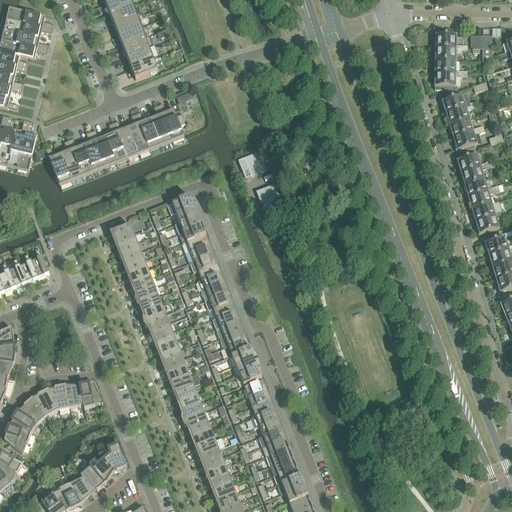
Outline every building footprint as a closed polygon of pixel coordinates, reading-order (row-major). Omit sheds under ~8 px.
[(137,7),(133,9),(129,0),(125,0),(106,7),(110,18),(114,17),(137,7)] [(137,7),(114,17),(110,18),(115,29),(118,27),(142,18),(137,7)] [(7,21),(53,32),(54,27),(44,25),(46,19),(22,13),(9,10),(7,21)] [(142,18),(118,27),(115,29),(119,39),(144,29),(140,19),(142,18)] [(53,32),(7,21),(4,32),(40,40),(42,35),(52,37),(53,32)] [(150,39),(145,41),(142,31),(144,30),(144,29),(119,39),(123,50),(150,39)] [(159,42),(170,37),(171,37),(169,31),(168,32),(157,36),(159,42)] [(40,40),(4,32),(2,42),(48,53),(49,48),(39,46),(40,40)] [(436,51),(467,52),(467,49),(456,49),(456,38),(436,38),(436,51)] [(127,60),(131,59),(154,50),(150,39),(123,50),(127,60)] [(480,39),(473,39),(471,39),(470,52),(473,52),(479,52),(480,39)] [(491,40),(483,40),(483,44),(483,52),(491,52),(491,40)] [(2,42),(0,48),(0,53),(20,58),(35,62),(37,56),(47,58),(48,53),(2,42)] [(500,60),(511,56),(511,43),(507,44),(510,54),(499,58),(500,60)] [(154,50),(131,59),(127,60),(131,71),(158,60),(154,50)] [(436,64),(459,64),(456,64),(456,55),(467,55),(467,52),(436,51),(436,64)] [(0,64),(28,71),(29,66),(19,64),(20,58),(0,53),(0,64)] [(510,71),(511,70),(511,56),(500,60),(501,63),(511,60),(511,62),(511,69),(510,71)] [(159,61),(158,60),(131,71),(136,82),(151,76),(151,77),(157,76),(157,74),(158,73),(154,63),(159,61)] [(0,64),(0,75),(15,79),(17,73),(27,76),(28,71),(0,64)] [(459,64),(436,64),(436,76),(466,77),(466,74),(455,74),(456,65),(459,65),(459,64)] [(494,75),(491,67),(485,69),(488,77),(494,75)] [(0,75),(0,86),(23,92),(24,87),(14,85),(15,79),(0,75)] [(466,77),(436,76),(435,93),(441,93),(442,92),(444,98),(457,94),(455,90),(455,80),(466,80),(466,77)] [(0,86),(0,97),(10,100),(12,94),(22,97),(23,92),(0,86)] [(487,92),(486,86),(474,90),(475,96),(487,92)] [(0,109),(18,114),(19,108),(9,106),(10,100),(0,97),(0,109)] [(447,116),(476,108),(476,105),(470,106),(467,97),(462,99),(443,104),(447,116)] [(182,98),(177,100),(179,106),(185,104),(182,98)] [(158,108),(172,144),(184,139),(180,129),(185,127),(183,118),(176,119),(173,112),(166,115),(163,106),(158,108)] [(151,121),(151,122),(161,148),(172,144),(158,108),(154,110),(157,119),(151,121)] [(476,108),(447,116),(450,129),(473,122),(473,121),(469,122),(466,114),(477,110),(476,108)] [(161,148),(151,122),(151,121),(144,124),(141,115),(136,117),(150,153),(161,148)] [(128,130),(128,131),(139,157),(150,153),(136,117),(131,119),(135,127),(128,130)] [(8,120),(0,152),(0,166),(7,168),(16,132),(10,131),(13,121),(8,120)] [(473,122),(450,129),(454,141),(484,132),(483,129),(472,132),(470,123),(473,122)] [(16,132),(7,168),(18,171),(29,125),(24,124),(21,133),(16,132)] [(139,157),(128,131),(128,130),(122,132),(118,124),(113,126),(128,161),(139,157)] [(29,125),(18,171),(29,174),(38,137),(31,136),(34,126),(29,125)] [(105,139),(106,140),(116,166),(128,161),(113,126),(109,128),(112,136),(105,139)] [(484,132),(454,141),(458,153),(477,147),(474,138),(485,135),(484,132)] [(116,166),(106,140),(105,139),(99,141),(96,133),(91,135),(105,170),(116,166)] [(503,144),(500,134),(496,135),(497,139),(489,142),(491,148),(503,144)] [(83,148),(94,175),(105,170),(91,135),(86,136),(90,145),(83,148)] [(94,175),(83,148),(77,150),(73,142),(69,143),(83,179),(94,175)] [(61,156),(61,157),(72,183),(83,179),(69,143),(64,145),(67,154),(61,156)] [(72,183),(61,157),(61,156),(54,159),(51,150),(46,152),(56,179),(55,179),(57,184),(58,184),(60,188),(72,183)] [(261,156),(246,161),(246,160),(239,163),(247,182),(253,179),(253,178),(268,173),(261,156)] [(462,176),(491,167),(490,164),(480,168),(477,158),(458,163),(462,176)] [(491,167),(462,176),(465,188),(488,181),(484,182),(481,173),(492,170),(491,167)] [(469,201),(498,191),(498,188),(491,191),(490,187),(486,188),(484,183),(488,182),(488,181),(465,188),(469,201)] [(282,209),(274,188),(258,195),(266,216),(282,209)] [(498,191),(469,201),(473,213),(495,206),(491,207),(488,198),(499,194),(498,191)] [(191,199),(168,208),(172,218),(176,217),(198,208),(196,206),(194,204),(191,200),(191,199)] [(495,206),(473,213),(476,225),(506,216),(505,213),(494,216),(491,207),(496,206),(495,206)] [(180,226),(202,217),(201,215),(200,213),(199,210),(198,208),(176,217),(180,226)] [(141,221),(149,218),(147,213),(139,216),(141,221)] [(506,216),(476,225),(480,237),(499,231),(496,222),(507,219),(506,216)] [(179,237),(202,228),(205,227),(205,225),(204,221),(202,217),(180,226),(175,228),(179,237)] [(187,245),(206,238),(206,235),(206,233),(206,230),(205,227),(202,228),(179,237),(183,247),(187,245)] [(116,244),(134,237),(131,228),(110,235),(114,245),(116,244)] [(134,237),(116,244),(114,245),(118,254),(138,246),(134,237)] [(191,255),(211,247),(211,245),(210,244),(209,243),(208,242),(207,241),(206,238),(187,245),(191,255)] [(489,258),(511,251),(511,248),(507,250),(505,240),(486,246),(489,258)] [(123,262),(141,255),(138,246),(118,254),(121,263),(123,262)] [(195,264),(213,257),(212,253),(212,252),(212,251),(212,249),(212,248),(211,247),(191,255),(195,264)] [(164,256),(161,250),(156,252),(158,259),(164,256)] [(511,251),(489,258),(493,270),(511,264),(509,255),(511,254),(511,251)] [(31,265),(38,282),(49,277),(42,260),(39,253),(35,254),(38,262),(31,265)] [(141,255),(123,262),(121,263),(125,272),(126,271),(145,264),(141,255)] [(213,257),(195,264),(190,266),(194,275),(199,273),(219,266),(218,265),(217,263),(217,262),(216,261),(215,260),(213,257)] [(38,282),(31,265),(28,258),(24,259),(27,266),(20,270),(27,286),(38,282)] [(27,286),(20,270),(17,262),(13,264),(16,271),(9,274),(16,291),(27,286)] [(145,264),(126,271),(125,272),(128,281),(130,280),(148,273),(145,264)] [(511,264),(493,270),(497,283),(511,277),(511,264)] [(202,283),(221,276),(220,272),(220,271),(220,270),(219,268),(219,267),(219,266),(199,273),(202,283)] [(16,291),(9,274),(6,267),(2,268),(5,276),(0,277),(0,284),(5,295),(16,291)] [(148,273),(130,280),(128,281),(132,290),(133,289),(152,282),(148,273)] [(201,294),(226,285),(226,283),(225,282),(224,281),(223,280),(222,279),(221,276),(202,283),(198,285),(201,294)] [(511,277),(497,283),(501,295),(511,291),(511,277)] [(152,282),(133,289),(132,290),(135,298),(137,298),(155,291),(152,282)] [(205,304),(228,295),(227,291),(227,290),(227,289),(227,287),(227,286),(226,285),(201,294),(205,304)] [(155,291),(137,298),(135,298),(139,307),(140,307),(159,299),(155,291)] [(228,295),(205,304),(209,313),(214,312),(234,304),(233,303),(232,302),(232,300),(230,299),(228,295)] [(159,299),(140,307),(139,307),(142,316),(144,316),(162,308),(159,299)] [(506,319),(511,316),(511,302),(511,303),(501,307),(506,319)] [(217,321),(232,316),(236,314),(235,311),(235,309),(235,308),(234,307),(234,305),(234,304),(214,312),(217,321)] [(162,308),(144,316),(142,316),(144,321),(143,321),(143,322),(143,323),(144,324),(144,325),(144,326),(166,317),(162,308)] [(216,333),(232,327),(241,323),(241,322),(240,321),(239,319),(238,318),(237,317),(236,314),(232,316),(217,321),(213,323),(216,333)] [(166,317),(144,326),(145,327),(145,328),(146,330),(147,330),(148,330),(149,335),(151,334),(170,327),(166,317)] [(220,342),(232,338),(243,333),(242,330),(242,328),(242,327),(242,326),(242,324),(241,323),(232,327),(216,333),(220,342)] [(170,327),(151,334),(149,335),(153,343),(155,343),(173,335),(170,327)] [(0,350),(15,348),(14,338),(13,338),(12,331),(12,330),(0,335),(0,350)] [(224,352),(232,349),(249,342),(248,341),(247,340),(247,338),(246,337),(245,336),(243,333),(232,338),(220,342),(224,352)] [(173,335),(155,343),(153,343),(156,352),(158,352),(177,344),(173,335)] [(249,342),(232,349),(224,352),(228,361),(232,359),(251,352),(250,349),(250,347),(250,346),(249,345),(249,343),(249,342)] [(177,344),(158,352),(156,352),(160,361),(162,361),(180,353),(177,344)] [(15,348),(0,350),(0,364),(14,366),(15,356),(14,356),(15,349),(15,348)] [(255,358),(254,356),(253,355),(251,352),(232,359),(236,369),(257,360),(256,359),(255,358)] [(180,353),(162,361),(160,361),(163,370),(165,370),(184,362),(180,353)] [(257,360),(236,369),(240,378),(261,370),(260,368),(259,365),(258,363),(257,360)] [(184,362),(165,370),(163,370),(167,379),(169,379),(187,371),(184,362)] [(0,364),(0,379),(8,380),(13,367),(14,367),(14,366),(0,364)] [(261,370),(240,378),(236,380),(240,390),(262,381),(262,379),(262,377),(262,375),(262,373),(261,372),(261,370)] [(187,371),(169,379),(167,379),(170,388),(172,387),(191,380),(187,371)] [(191,380),(172,387),(170,388),(174,397),(176,396),(194,389),(200,387),(199,386),(200,386),(197,378),(196,378),(191,380)] [(0,395),(5,398),(5,397),(6,391),(7,391),(8,380),(0,379),(0,395)] [(249,401),(267,394),(266,390),(266,389),(266,387),(265,386),(264,385),(263,384),(245,391),(249,401)] [(84,408),(84,411),(95,409),(102,406),(102,407),(103,407),(95,386),(80,389),(84,408)] [(70,410),(66,388),(55,390),(55,391),(49,392),(48,392),(58,413),(70,410)] [(70,410),(84,408),(80,389),(66,388),(70,410)] [(194,389),(176,396),(174,397),(178,406),(179,405),(198,398),(194,389)] [(58,413),(48,392),(38,397),(39,398),(33,401),(32,401),(47,418),(58,413)] [(252,411),(271,403),(270,400),(270,398),(270,397),(269,395),(268,394),(267,394),(249,401),(252,411)] [(198,398),(179,405),(178,406),(181,415),(183,414),(201,407),(198,398)] [(47,418),(32,401),(24,408),(25,409),(20,413),(19,413),(19,414),(38,426),(47,418)] [(271,403),(252,411),(256,420),(275,413),(273,409),(274,408),(274,406),(273,405),(271,404),(271,403)] [(201,407),(183,414),(181,415),(183,419),(182,420),(182,421),(182,422),(182,423),(183,425),(205,416),(201,407)] [(275,413),(256,420),(260,430),(278,422),(277,419),(278,417),(277,415),(276,414),(275,413)] [(10,429),(31,437),(38,426),(19,414),(13,423),(14,423),(10,429)] [(205,416),(183,425),(183,426),(184,427),(185,428),(186,429),(188,433),(190,432),(208,425),(205,416)] [(230,427),(227,418),(222,420),(226,429),(230,427)] [(278,422),(260,430),(264,439),(282,432),(281,428),(281,427),(281,425),(280,424),(279,423),(278,422)] [(208,425),(190,432),(188,433),(192,442),(193,441),(212,434),(208,425)] [(31,437),(10,429),(5,443),(23,457),(23,456),(27,446),(28,447),(31,437)] [(282,432),(264,439),(267,449),(286,441),(285,438),(285,436),(285,434),(284,433),(282,432)] [(212,434),(193,441),(192,442),(195,451),(197,450),(215,443),(212,434)] [(286,441),(267,449),(263,450),(267,460),(271,458),(290,451),(288,447),(289,446),(289,444),(288,443),(286,442),(286,441)] [(215,443),(197,450),(195,451),(199,460),(200,459),(219,452),(215,443)] [(101,460),(114,474),(127,469),(119,448),(109,452),(109,453),(99,457),(98,457),(101,460)] [(290,451),(271,458),(275,468),(293,460),(292,457),(293,455),(292,453),(291,452),(290,451)] [(219,452),(200,459),(199,460),(202,469),(204,468),(222,461),(219,452)] [(0,461),(0,474),(10,487),(11,486),(16,477),(17,478),(23,468),(13,462),(9,460),(3,457),(0,461)] [(90,470),(105,487),(106,486),(114,474),(101,460),(90,470)] [(293,460),(275,468),(279,477),(297,470),(296,466),(296,465),(296,463),(295,462),(294,461),(293,460)] [(222,461),(204,468),(202,469),(206,478),(207,477),(226,470),(222,461)] [(105,487),(90,470),(81,478),(82,481),(83,481),(91,498),(97,493),(97,494),(105,487)] [(226,470),(207,477),(206,478),(209,487),(211,486),(229,479),(226,470)] [(297,470),(279,477),(274,479),(278,488),(282,487),(301,479),(300,478),(300,476),(300,474),(300,472),(299,471),(297,470)] [(0,493),(1,495),(10,487),(0,474),(0,493)] [(229,479),(211,486),(209,487),(213,496),(233,488),(229,479)] [(301,479),(282,487),(278,488),(281,498),(286,496),(307,488),(306,486),(306,485),(305,483),(304,482),(302,480),(301,479)] [(70,487),(80,508),(91,498),(83,481),(82,481),(70,487)] [(53,496),(65,511),(70,511),(80,508),(70,487),(60,492),(61,493),(54,496),(54,495),(53,496)] [(216,504),(232,498),(236,497),(233,488),(213,496),(216,504)] [(307,488),(286,496),(290,506),(309,498),(309,497),(309,495),(308,493),(308,491),(308,490),(307,488)] [(36,496),(31,503),(34,505),(39,499),(36,496)] [(65,511),(53,496),(42,504),(47,511),(65,511)] [(219,511),(223,511),(232,509),(240,506),(236,497),(232,498),(216,504),(219,511)] [(309,498),(290,506),(292,511),(301,511),(312,508),(312,507),(312,506),(312,504),(311,503),(310,502),(309,499),(309,498)]
